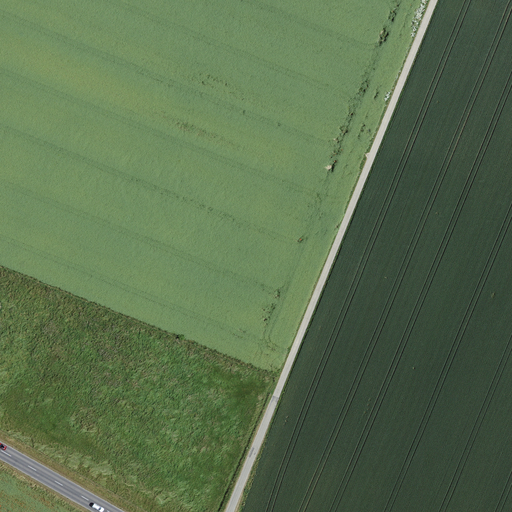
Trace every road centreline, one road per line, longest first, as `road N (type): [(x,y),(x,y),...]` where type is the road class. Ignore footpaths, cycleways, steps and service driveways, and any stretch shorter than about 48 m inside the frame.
road 1 (track): [(228,511),(434,0)]
road 2 (tertiary): [(0,444),(117,511)]
